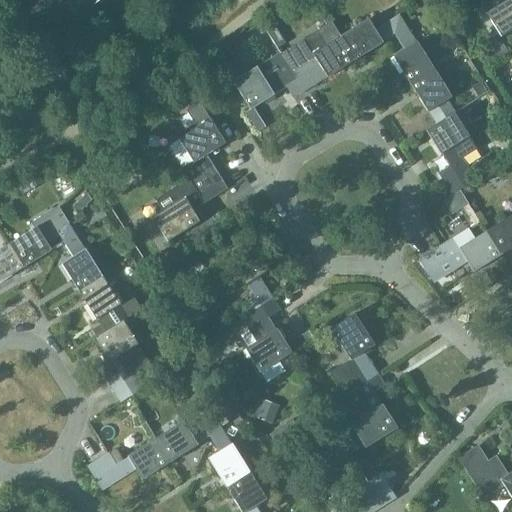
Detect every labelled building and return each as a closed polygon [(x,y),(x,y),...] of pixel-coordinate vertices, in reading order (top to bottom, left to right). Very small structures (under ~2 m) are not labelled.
[(85,0),(91,8),(93,5),(98,7),(104,3),(104,0),(85,0)] [(418,0),(424,10),(435,4),(432,0),(418,0)] [(511,0),(507,0),(485,13),(501,38),(511,31),(511,0)] [(395,35),(395,36),(393,32),(403,25),(399,18),(399,17),(399,16),(398,15),(374,30),(368,20),(340,37),(355,62),(383,45),(383,43),(395,35)] [(393,58),(411,86),(434,71),(416,43),(415,43),(399,17),(399,18),(403,25),(393,32),(395,36),(404,51),(393,58)] [(288,48),(272,24),(264,29),(280,54),(288,48)] [(348,67),(355,62),(340,37),(312,55),(309,50),(286,63),(288,67),(304,92),(312,87),(327,78),(328,79),(342,70),(348,67)] [(480,55),(489,67),(509,54),(500,41),(480,55)] [(219,63),(216,69),(233,70),(239,57),(230,53),(225,50),(219,63)] [(294,98),(304,92),(288,67),(280,54),(233,83),(251,112),(253,110),(275,97),(274,95),(286,88),(293,99),(294,98)] [(426,132),(454,115),(454,114),(446,102),(452,98),(434,71),(411,86),(415,94),(418,98),(428,114),(430,113),(437,125),(426,132)] [(487,92),(481,82),(472,88),(478,98),(487,92)] [(186,181),(184,182),(192,183),(198,194),(221,180),(207,157),(226,145),(200,104),(186,113),(197,129),(178,141),(192,164),(180,172),(186,181)] [(251,112),(245,115),(257,133),(264,128),(253,110),(251,112)] [(439,175),(446,185),(468,171),(475,182),(475,181),(462,160),(477,150),(469,138),(454,115),(426,132),(431,140),(434,145),(441,156),(443,155),(450,167),(439,175)] [(136,157),(121,154),(118,165),(134,169),(136,157)] [(468,171),(446,185),(453,196),(459,192),(463,189),(475,182),(468,171)] [(192,183),(184,182),(154,201),(161,212),(152,218),(168,243),(200,223),(193,212),(228,190),(221,180),(198,194),(192,183)] [(453,196),(445,200),(452,211),(460,206),(466,202),(459,192),(453,196)] [(77,213),(68,224),(70,227),(85,218),(81,212),(80,210),(77,213)] [(511,216),(487,232),(502,257),(511,250),(511,216)] [(51,251),(63,243),(60,240),(72,232),(67,225),(68,224),(67,223),(43,238),(36,227),(8,245),(24,269),(52,252),(51,251)] [(62,266),(79,294),(103,278),(84,250),(70,227),(68,224),(67,225),(72,232),(60,240),(63,243),(73,259),(62,266)] [(474,274),(502,257),(487,232),(459,250),(453,241),(441,249),(441,248),(430,254),(444,277),(467,263),(474,274)] [(242,305),(249,316),(273,301),(259,278),(270,271),(250,240),(225,255),(253,299),(242,305)] [(0,284),(24,269),(8,245),(0,249),(0,284)] [(160,259),(166,268),(177,261),(171,252),(160,259)] [(433,284),(444,277),(430,254),(419,261),(433,284)] [(95,340),(141,311),(132,296),(119,304),(103,278),(79,294),(97,322),(98,321),(106,333),(95,340)] [(273,301),(249,316),(255,326),(247,332),(255,344),(245,350),(260,375),(292,354),(277,330),(276,331),(268,319),(280,312),(273,301)] [(334,404),(341,400),(348,396),(378,377),(364,354),(375,347),(355,315),(330,331),(349,362),(328,375),(336,388),(327,393),(329,396),(315,405),(316,407),(311,411),(314,416),(320,412),(320,414),(334,404)] [(123,322),(95,340),(110,364),(111,363),(119,375),(108,382),(121,403),(145,389),(135,373),(149,364),(138,346),(123,322)] [(303,348),(312,342),(307,334),(298,340),(303,348)] [(154,381),(149,375),(140,381),(144,387),(154,381)] [(348,396),(341,400),(349,413),(346,414),(353,424),(351,426),(366,450),(398,430),(382,406),(381,406),(373,395),(385,387),(378,377),(348,396)] [(250,416),(272,424),(279,406),(263,400),(261,406),(255,403),(250,416)] [(221,413),(214,418),(220,428),(227,423),(221,413)] [(208,460),(226,488),(249,473),(231,446),(220,428),(214,418),(189,433),(183,422),(155,440),(170,464),(198,447),(197,445),(210,438),(219,453),(208,460)] [(298,428),(292,419),(270,435),(276,444),(298,428)] [(142,482),(170,464),(155,440),(127,457),(127,458),(116,466),(109,455),(98,462),(113,485),(135,470),(142,482)] [(478,447),(458,460),(470,478),(484,500),(503,487),(511,500),(511,473),(508,476),(498,460),(496,457),(488,462),(478,447)] [(102,491),(113,485),(98,462),(88,469),(102,491)] [(258,511),(255,507),(266,500),(249,473),(226,488),(240,511),(258,511)] [(381,476),(371,483),(385,505),(396,499),(381,476)] [(321,477),(311,486),(320,496),(328,489),(321,477)] [(362,479),(353,485),(358,491),(361,489),(366,486),(362,479)] [(366,486),(361,489),(375,511),(385,505),(371,483),(366,486)] [(358,491),(350,496),(360,511),(374,511),(375,511),(361,489),(358,491)] [(360,511),(350,496),(340,502),(346,511),(360,511)] [(346,511),(340,502),(329,509),(331,511),(346,511)]
